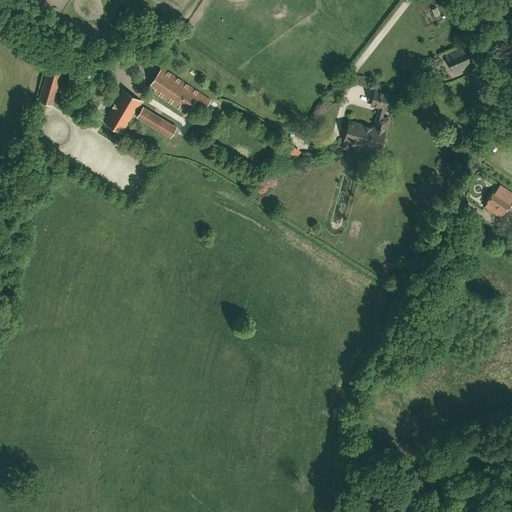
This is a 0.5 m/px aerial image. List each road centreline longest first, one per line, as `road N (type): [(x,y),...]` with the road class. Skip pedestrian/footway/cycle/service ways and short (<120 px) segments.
road 1 (unclassified): [(287,139),(311,148),(327,142),(353,69),(408,0)]
road 2 (track): [(119,74),(0,4)]
